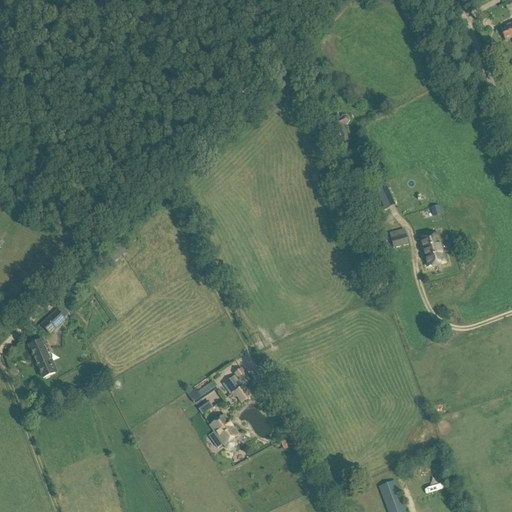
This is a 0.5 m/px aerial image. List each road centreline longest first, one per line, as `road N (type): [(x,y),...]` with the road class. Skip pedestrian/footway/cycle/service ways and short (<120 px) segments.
road 1 (track): [(0,349),(332,0)]
road 2 (unclassified): [(511,134),(455,0)]
